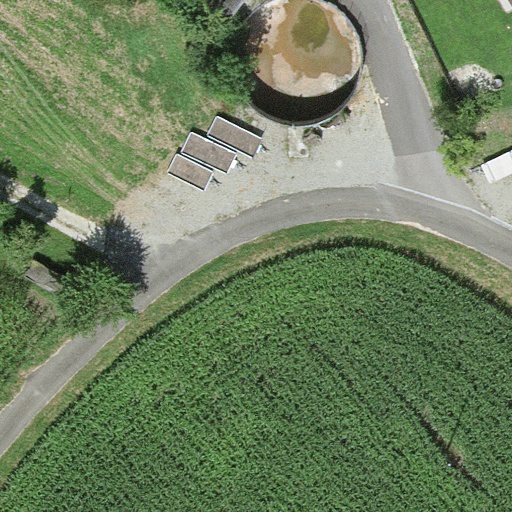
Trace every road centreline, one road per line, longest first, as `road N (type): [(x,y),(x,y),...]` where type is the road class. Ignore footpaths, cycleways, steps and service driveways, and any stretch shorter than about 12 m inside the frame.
road 1 (residential): [(511,253),(427,209),(243,209),(154,266),(0,435)]
road 2 (track): [(154,266),(0,182)]
